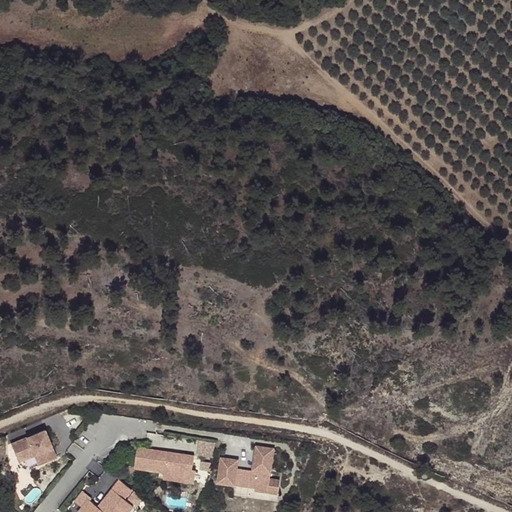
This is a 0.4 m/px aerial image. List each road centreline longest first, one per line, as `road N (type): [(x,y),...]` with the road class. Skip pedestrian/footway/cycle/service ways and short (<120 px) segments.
road 1 (track): [(0,426),(70,397),(196,410),(327,433),(506,511)]
road 2 (residential): [(156,428),(109,430),(45,511)]
